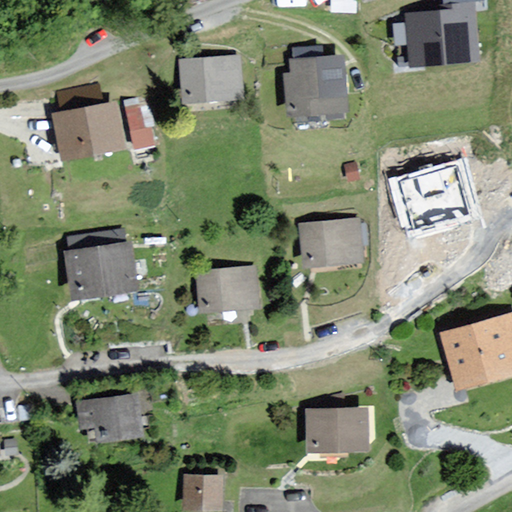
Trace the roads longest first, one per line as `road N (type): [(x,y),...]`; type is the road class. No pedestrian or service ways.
road 1 (residential): [(0,385),(132,364),(322,350),(383,325),(458,272),(511,210)]
road 2 (residential): [(0,84),(51,77),(238,0)]
road 3 (track): [(230,3),(318,34),(349,61)]
